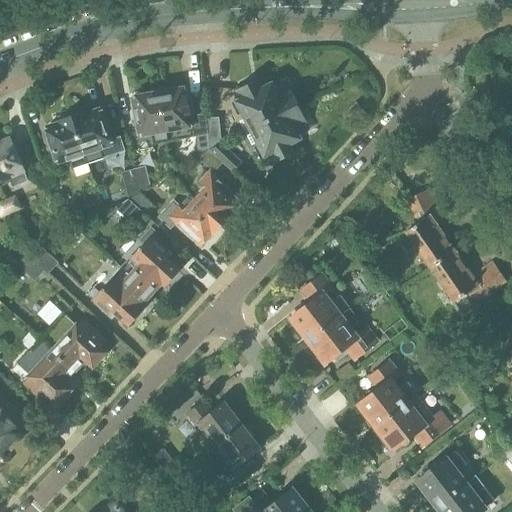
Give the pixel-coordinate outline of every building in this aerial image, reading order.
[(270,119),(299,104),(291,89),(285,92),(280,81),(268,87),(262,77),(234,93),(252,128),(270,119)] [(187,88),(160,93),(165,120),(169,142),(197,137),(199,156),(209,150),(206,119),(205,115),(203,115),(192,116),(187,88)] [(165,120),(160,93),(133,98),(140,136),(150,134),(152,145),(169,142),(165,120)] [(307,121),(299,104),(270,119),(252,128),(241,134),(251,152),(261,147),(271,166),(299,152),(293,140),(307,133),(302,124),(307,121)] [(114,139),(103,109),(75,118),(90,163),(125,151),(120,136),(114,139)] [(73,169),(90,163),(75,118),(73,112),(59,117),(59,120),(56,121),(58,124),(46,128),(58,163),(70,159),(73,169)] [(206,119),(209,150),(210,149),(222,143),(219,118),(206,119)] [(9,140),(0,144),(0,184),(1,187),(11,182),(13,187),(27,181),(9,140)] [(210,149),(224,163),(234,172),(243,163),(222,143),(210,149)] [(210,149),(209,150),(199,156),(199,157),(215,172),(224,163),(210,149)] [(41,163),(31,166),(36,179),(45,176),(41,163)] [(145,167),(134,170),(140,193),(141,193),(150,187),(145,167)] [(122,173),(129,200),(140,193),(134,170),(119,173),(120,174),(122,173)] [(209,211),(222,222),(241,202),(209,173),(201,182),(205,186),(195,198),(209,211)] [(257,183),(252,189),(261,196),(266,191),(257,183)] [(407,231),(431,266),(454,250),(436,225),(446,218),(429,190),(408,199),(418,223),(407,231)] [(129,200),(145,215),(148,218),(157,208),(141,193),(140,193),(129,200)] [(6,200),(12,214),(23,209),(16,195),(6,200)] [(202,245),(222,222),(209,211),(195,198),(184,210),(172,200),(158,216),(169,226),(175,220),(202,245)] [(0,214),(2,219),(12,214),(6,200),(0,202),(0,214)] [(128,200),(116,208),(134,225),(144,214),(128,200)] [(59,217),(76,233),(84,231),(77,208),(58,214),(59,217)] [(144,244),(122,268),(150,294),(163,281),(167,286),(180,272),(165,258),(169,254),(158,244),(162,239),(152,229),(146,235),(141,241),(144,244)] [(44,249),(31,256),(50,274),(60,264),(44,249)] [(454,250),(431,266),(456,302),(467,294),(474,304),(507,281),(494,262),(472,277),(454,250)] [(50,274),(31,256),(16,264),(35,283),(45,272),(48,276),(50,274)] [(95,288),(89,295),(112,316),(115,312),(131,326),(143,312),(138,308),(150,294),(122,268),(100,292),(95,288)] [(369,272),(362,277),(372,289),(378,285),(369,272)] [(332,287),(323,276),(303,291),(311,302),(291,317),(308,340),(350,307),(341,295),(332,302),(325,293),(332,287)] [(391,305),(386,309),(389,313),(394,309),(391,305)] [(361,321),(350,307),(308,340),(327,364),(335,357),(338,360),(349,351),(355,359),(378,341),(369,329),(359,336),(352,328),(361,321)] [(40,339),(51,350),(74,371),(86,359),(93,366),(105,353),(100,348),(105,342),(82,321),(79,324),(77,322),(75,324),(64,314),(40,339)] [(511,333),(511,325),(509,322),(501,329),(508,337),(511,333)] [(511,336),(497,350),(508,363),(511,359),(511,336)] [(74,371),(51,350),(40,361),(30,351),(17,364),(28,374),(26,377),(28,379),(26,382),(39,395),(44,390),(58,403),(71,390),(63,383),(74,371)] [(401,375),(391,362),(370,378),(378,389),(358,404),(376,427),(403,405),(420,393),(410,380),(403,386),(397,378),(401,375)] [(421,394),(420,393),(403,405),(376,427),(395,451),(414,436),(423,447),(451,424),(441,411),(436,415),(420,395),(421,394)] [(10,409),(9,408),(12,406),(0,394),(0,452),(11,441),(12,441),(14,440),(16,440),(18,438),(20,436),(20,435),(21,432),(21,430),(20,428),(19,427),(7,414),(9,412),(10,411),(10,409)] [(205,456),(215,448),(243,426),(225,403),(215,411),(206,401),(187,416),(202,435),(189,445),(200,460),(205,456)] [(245,428),(243,426),(215,448),(205,456),(222,478),(230,472),(239,482),(257,468),(249,457),(261,448),(253,438),(254,437),(247,427),(245,428)] [(501,456),(511,446),(511,445),(499,429),(487,439),(501,456)] [(511,446),(501,456),(511,469),(511,446)] [(460,488),(465,483),(456,472),(466,464),(456,452),(446,459),(445,458),(418,480),(437,505),(460,488)] [(162,470),(169,480),(180,473),(172,463),(162,470)] [(475,476),(465,483),(460,488),(437,505),(442,511),(482,511),(485,510),(484,508),(494,501),(475,476)] [(309,511),(292,489),(273,504),(264,494),(254,502),(250,496),(233,510),(234,511),(309,511)] [(116,511),(118,511),(112,503),(100,511),(116,511)] [(191,511),(209,511),(203,503),(192,511),(191,511)]
